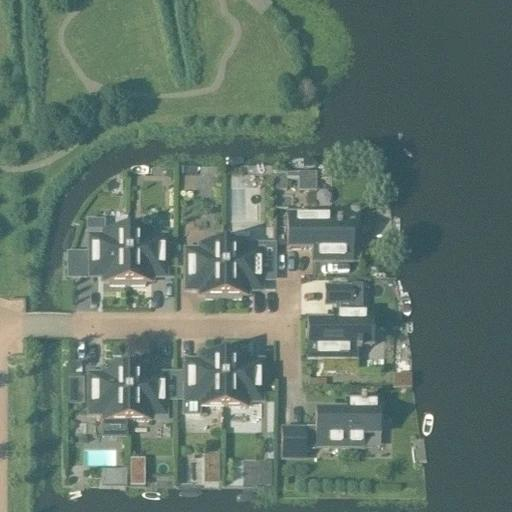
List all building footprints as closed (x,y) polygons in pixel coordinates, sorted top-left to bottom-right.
[(286,176),(275,176),(275,192),(286,192),(286,180),(286,176)] [(337,223),(337,216),(286,216),(286,250),(311,251),(311,262),(352,262),(352,228),(340,228),(340,223),(337,223)] [(125,288),(128,288),(126,232),(102,232),(102,238),(89,238),(89,278),(102,278),(102,285),(109,285),(109,288),(125,288)] [(126,232),(128,288),(130,288),(144,288),(144,285),(151,285),(151,278),(164,278),(164,238),(151,238),(151,232),(126,232)] [(205,302),(223,302),(223,245),(198,245),(198,252),(185,252),(185,292),(198,292),(198,298),(205,298),(205,302)] [(223,245),(223,302),(240,302),(240,298),(247,298),(247,292),(261,292),(261,252),(247,252),(247,245),(223,245)] [(69,258),(69,277),(80,277),(80,258),(69,258)] [(349,290),(324,290),(324,305),(336,306),(336,313),(362,314),(362,287),(349,286),(349,290)] [(331,325),(306,325),(306,360),(322,360),(323,360),(322,375),(341,375),(357,375),(357,353),(359,353),(359,348),(360,348),(372,348),(372,314),(362,314),(336,313),(331,313),(331,325)] [(198,363),(185,363),(185,383),(185,403),(185,418),(198,418),(198,409),(223,409),(223,353),(205,353),(205,356),(198,356),(198,363)] [(240,353),(223,353),(223,409),(247,409),(247,403),(260,403),(261,363),(247,363),(247,356),(240,356),(240,353)] [(102,376),(88,376),(88,416),(102,416),(102,441),(126,441),(126,423),(126,366),(109,366),(109,370),(102,370),(102,376)] [(144,366),(126,366),(126,423),(150,423),(151,416),(164,416),(164,376),(151,376),(151,370),(144,370),(144,366)] [(393,375),(393,389),(410,389),(410,375),(393,375)] [(314,430),(304,430),(304,449),(363,449),(363,437),(379,437),(379,403),(364,403),(364,401),(359,401),(359,403),(344,403),(344,415),(314,415),(314,430)] [(304,430),(281,430),(281,461),(304,461),(304,449),(304,430)] [(218,485),(218,455),(204,455),(204,485),(218,485)] [(130,461),(130,488),(144,488),(144,461),(130,461)] [(270,465),(258,465),(258,477),(270,477),(270,465)] [(125,472),(100,472),(100,488),(125,488),(125,472)]
